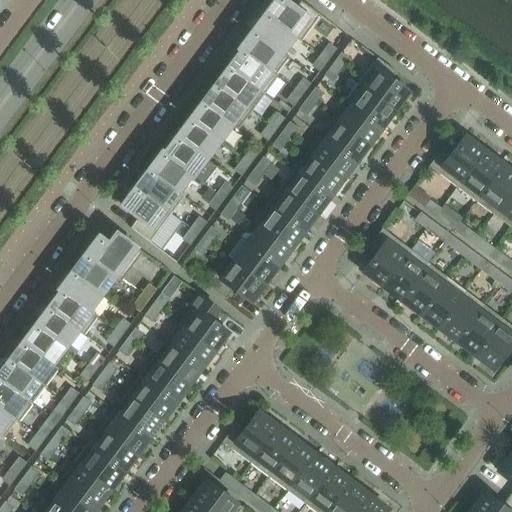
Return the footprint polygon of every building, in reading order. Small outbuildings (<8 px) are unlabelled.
[(301,41),(320,16),(301,2),(295,9),(283,0),(274,0),(265,14),(296,37),(301,41)] [(296,37),(265,14),(252,31),(283,55),(296,37)] [(283,55),(252,31),(239,49),(275,76),(288,58),(283,55)] [(328,61),(335,51),(327,45),(320,55),(328,61)] [(275,76),(239,49),(238,50),(240,51),(228,68),(259,91),(264,95),(277,77),(275,76)] [(320,71),(328,61),(320,55),(312,65),(320,71)] [(340,71),(348,61),(340,55),(332,65),(340,71)] [(407,92),(391,80),(396,73),(377,59),(358,84),(363,87),(395,111),(409,93),(408,92),(407,92)] [(333,81),(340,71),(332,65),(325,75),(333,81)] [(259,91),(228,68),(214,85),(246,109),(259,91)] [(302,96),(309,86),(301,80),(294,90),(302,96)] [(395,111),(363,87),(358,84),(345,101),(350,105),(382,129),(395,111)] [(246,109),(214,85),(201,103),(233,126),(238,130),(251,112),(246,109)] [(315,105),(322,95),(314,89),(307,99),(315,105)] [(294,106),(302,96),(294,90),(286,100),(294,106)] [(307,115),(315,105),(307,99),(299,109),(307,115)] [(233,126),(201,103),(188,120),(220,144),(233,126)] [(382,129),(350,105),(337,122),(369,146),(382,129)] [(276,130),(283,121),(283,120),(275,114),(274,116),(271,113),(267,119),(270,121),(268,124),(276,130)] [(369,146),(337,122),(332,119),(319,136),(324,139),(356,164),(369,146)] [(220,144),(188,120),(175,138),(207,161),(220,144)] [(268,140),(276,130),(268,124),(261,134),(268,140)] [(289,140),(296,130),(288,124),(281,134),(289,140)] [(281,150),(289,140),(281,134),(273,144),(281,150)] [(356,164),(324,139),(319,136),(306,153),(311,157),(343,181),(356,164)] [(456,188),(484,151),(464,137),(463,138),(464,138),(452,154),(443,148),(429,167),(456,188)] [(175,138),(163,153),(162,155),(194,179),(207,161),(175,138)] [(250,165),(257,156),(249,150),(242,159),(250,165)] [(475,201),(502,165),(484,151),(456,188),(475,201)] [(194,179),(162,155),(163,153),(161,152),(147,171),(178,195),(191,177),(193,179),(194,179)] [(343,181),(311,157),(306,153),(293,171),(298,174),(330,198),(343,181)] [(242,175),(250,165),(242,159),(234,169),(242,175)] [(263,175),(270,165),(262,159),(255,169),(263,175)] [(493,215),(511,189),(511,172),(502,165),(475,201),(493,215)] [(255,185),(263,175),(255,169),(247,179),(255,185)] [(178,195),(147,171),(134,188),(170,216),(183,198),(178,195)] [(330,198),(298,174),(293,171),(280,188),(285,192),(317,216),(330,198)] [(224,200),(231,190),(223,184),(216,194),(224,200)] [(150,243),(170,216),(134,188),(121,205),(138,218),(130,229),(150,243)] [(317,216),(285,192),(280,188),(267,206),(271,209),(304,233),(317,216)] [(511,229),(511,228),(511,189),(493,215),(511,229)] [(216,210),(224,200),(216,194),(208,204),(216,210)] [(237,210),(244,200),(236,194),(229,204),(237,210)] [(435,217),(441,209),(431,202),(425,210),(435,217)] [(229,220),(237,210),(229,204),(221,214),(229,220)] [(304,233),(271,209),(267,206),(254,223),(258,227),(291,251),(304,233)] [(445,225),(451,217),(441,209),(435,217),(445,225)] [(425,230),(431,222),(421,214),(415,222),(425,230)] [(198,235),(205,225),(197,219),(190,229),(198,235)] [(435,237),(441,229),(431,222),(425,230),(435,237)] [(291,251),(258,227),(245,244),(278,268),(291,251)] [(211,244),(218,234),(210,228),(203,238),(211,244)] [(190,245),(198,235),(190,229),(182,239),(190,245)] [(382,287),(409,250),(382,229),(367,249),(376,255),(364,271),(363,272),(382,287)] [(471,244),(477,236),(467,229),(461,237),(471,244)] [(119,282),(142,253),(123,239),(115,249),(98,236),(84,255),(114,279),(119,282)] [(481,252),(487,244),(477,236),(471,244),(481,252)] [(203,254),(211,244),(203,238),(195,248),(203,254)] [(462,257),(468,249),(458,242),(452,250),(462,257)] [(278,268),(245,244),(232,261),(265,285),(278,268)] [(472,265),(478,257),(468,249),(462,257),(472,265)] [(400,301),(428,264),(409,250),(382,287),(400,301)] [(114,279),(84,255),(71,273),(102,296),(114,279)] [(508,272),(511,266),(511,262),(504,256),(498,264),(508,272)] [(265,285),(232,261),(219,279),(214,276),(207,286),(226,301),(234,290),(250,302),(250,303),(251,304),(265,285)] [(419,315),(446,278),(428,264),(400,301),(419,315)] [(498,284),(504,276),(494,269),(488,277),(498,284)] [(102,296),(71,273),(58,290),(60,292),(95,318),(96,318),(90,313),(102,296)] [(508,292),(511,286),(511,282),(504,276),(498,284),(508,292)] [(437,328),(465,292),(446,278),(419,315),(437,328)] [(148,302),(155,292),(147,286),(140,296),(148,302)] [(95,318),(60,292),(47,309),(78,332),(82,335),(95,318)] [(456,342),(483,306),(465,292),(437,328),(456,342)] [(140,312),(148,302),(140,296),(132,306),(140,312)] [(160,311),(168,301),(160,296),(152,306),(160,311)] [(227,333),(211,321),(219,310),(200,297),(178,327),(182,330),(214,353),(228,333),(227,332),(227,333)] [(153,321),(160,311),(152,306),(145,315),(153,321)] [(474,356),(502,320),(483,306),(456,342),(474,356)] [(78,332),(47,309),(34,326),(65,349),(78,332)] [(511,357),(511,327),(502,320),(474,356),(493,370),(494,369),(506,352),(511,357)] [(122,336),(129,327),(121,321),(114,330),(122,336)] [(65,349),(34,326),(21,343),(52,366),(65,349)] [(214,353),(182,330),(178,327),(165,344),(170,347),(201,371),(214,353)] [(114,346),(122,336),(114,330),(106,340),(114,346)] [(134,346),(142,336),(134,330),(126,340),(134,346)] [(127,356),(134,346),(126,340),(119,350),(127,356)] [(52,366),(21,343),(8,361),(39,384),(52,366)] [(201,371),(170,347),(165,344),(152,361),(157,365),(188,388),(201,371)] [(96,371),(103,361),(95,355),(88,365),(96,371)] [(39,384),(8,361),(0,371),(0,381),(26,401),(39,384)] [(188,388),(157,365),(152,361),(139,378),(144,382),(175,405),(188,388)] [(88,381),(96,371),(88,365),(80,375),(88,381)] [(109,381),(116,371),(108,365),(101,375),(109,381)] [(101,391),(109,381),(101,375),(93,385),(101,391)] [(175,405),(144,382),(139,378),(126,396),(131,399),(162,422),(175,405)] [(26,401),(0,381),(0,408),(16,420),(18,421),(31,405),(26,401)] [(70,406),(77,396),(69,390),(62,400),(70,406)] [(162,422),(131,399),(126,396),(113,413),(118,416),(149,440),(162,422)] [(83,415),(90,405),(82,399),(75,409),(83,415)] [(62,416),(70,406),(62,400),(54,410),(62,416)] [(16,420),(0,408),(0,435),(3,438),(16,420)] [(75,425),(83,415),(75,409),(67,419),(75,425)] [(249,463),(277,427),(258,412),(257,414),(245,430),(236,424),(222,443),(249,463)] [(149,440),(118,416),(113,413),(100,430),(105,434),(136,457),(149,440)] [(44,441),(51,431),(43,425),(36,435),(44,441)] [(268,477),(295,440),(277,427),(249,463),(268,477)] [(136,457),(105,434),(100,430),(87,448),(92,451),(123,474),(136,457)] [(57,450),(64,440),(56,434),(49,444),(57,450)] [(36,451),(44,441),(36,435),(28,445),(36,451)] [(286,491),(313,454),(295,440),(268,477),(286,491)] [(49,460),(57,450),(49,444),(41,454),(49,460)] [(123,474),(92,451),(87,448),(74,465),(79,468),(110,492),(123,474)] [(511,453),(498,472),(505,477),(511,482),(511,492),(509,496),(511,498),(511,453)] [(305,505),(332,468),(313,454),(286,491),(305,505)] [(18,475),(25,465),(17,459),(10,469),(18,475)] [(110,492),(79,468),(74,465),(61,482),(66,486),(97,509),(110,492)] [(314,511),(327,511),(350,482),(332,468),(305,505),(314,511)] [(10,485),(18,475),(10,469),(2,479),(10,485)] [(30,485),(38,475),(30,469),(22,479),(30,485)] [(230,490),(236,482),(226,474),(220,482),(230,490)] [(23,495),(30,485),(22,479),(15,489),(23,495)] [(235,503),(207,482),(206,481),(192,500),(208,511),(230,511),(237,504),(236,503),(235,503)] [(240,497),(246,489),(236,482),(230,490),(240,497)] [(357,511),(369,496),(350,482),(327,511),(357,511)] [(94,511),(97,509),(66,486),(53,503),(65,511),(94,511)] [(511,511),(511,498),(509,496),(501,507),(490,499),(490,498),(484,493),(469,511),(511,511)] [(386,511),(387,511),(388,510),(369,496),(357,511),(386,511)] [(208,511),(192,500),(182,511),(208,511)] [(259,511),(270,511),(273,509),(263,502),(257,510),(259,511)] [(0,511),(10,511),(12,509),(4,503),(0,508),(0,511)] [(65,511),(53,503),(46,511),(65,511)]
